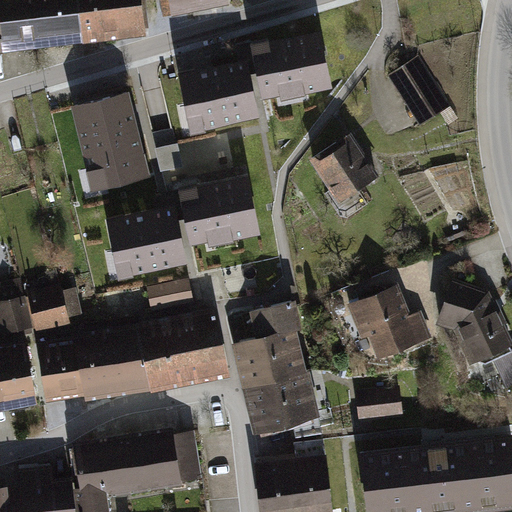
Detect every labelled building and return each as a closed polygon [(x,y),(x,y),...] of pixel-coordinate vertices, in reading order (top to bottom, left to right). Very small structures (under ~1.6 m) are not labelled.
[(0,0),(0,3),(5,43),(139,27),(135,0),(0,0)] [(171,0),(174,9),(221,0),(171,0)] [(244,61),(181,76),(193,127),(255,113),(250,91),(269,87),(272,99),(337,84),(326,36),(262,51),(267,70),(248,75),(244,61)] [(418,55),(391,72),(420,121),(448,105),(418,55)] [(85,105),(105,179),(150,167),(129,93),(85,105)] [(349,132),(311,156),(340,200),(378,176),(349,132)] [(166,210),(108,221),(118,274),(184,261),(179,238),(192,236),(193,241),(270,226),(260,178),(181,193),(185,211),(167,215),(166,210)] [(0,297),(26,293),(23,277),(0,281),(0,297)] [(154,309),(197,302),(194,277),(150,284),(154,309)] [(488,290),(456,279),(442,317),(460,324),(473,357),(511,340),(488,290)] [(38,332),(73,325),(64,283),(29,291),(38,332)] [(396,283),(351,300),(372,354),(428,332),(419,309),(408,313),(396,283)] [(292,299),(252,310),(258,332),(230,339),(241,379),(302,363),(292,323),(298,322),(292,299)] [(0,314),(5,337),(22,334),(14,300),(0,302),(0,314)] [(214,308),(136,322),(150,384),(226,370),(214,308)] [(136,322),(70,333),(79,386),(145,376),(136,322)] [(70,333),(37,339),(45,391),(79,386),(70,333)] [(23,338),(0,342),(0,399),(33,393),(23,338)] [(305,363),(241,379),(253,426),(316,410),(305,363)] [(398,385),(358,389),(361,412),(401,408),(398,385)] [(497,427),(466,429),(468,463),(500,460),(497,427)] [(196,478),(190,428),(99,439),(107,502),(128,500),(126,487),(196,478)] [(427,429),(389,434),(392,456),(430,451),(427,429)] [(107,502),(99,439),(72,442),(80,511),(87,511),(107,510),(107,502)] [(319,454),(260,459),(263,511),(265,511),(324,507),(319,454)] [(458,457),(415,463),(420,504),(464,499),(458,457)] [(18,481),(5,482),(8,511),(76,511),(73,474),(49,477),(49,466),(17,469),(18,481)] [(8,511),(5,482),(0,482),(0,511),(8,511)]
